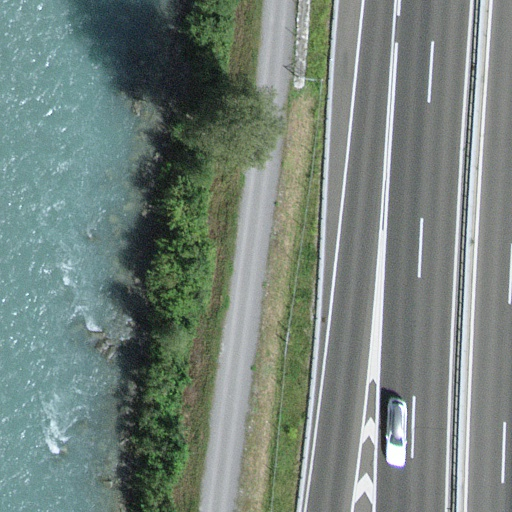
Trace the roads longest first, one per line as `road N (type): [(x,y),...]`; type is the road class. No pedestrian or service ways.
road 1 (motorway): [(404,0),(371,119),(326,511)]
road 2 (track): [(281,0),(216,511)]
road 3 (motorway): [(436,0),(412,511)]
road 4 (motorway): [(505,511),(511,306)]
